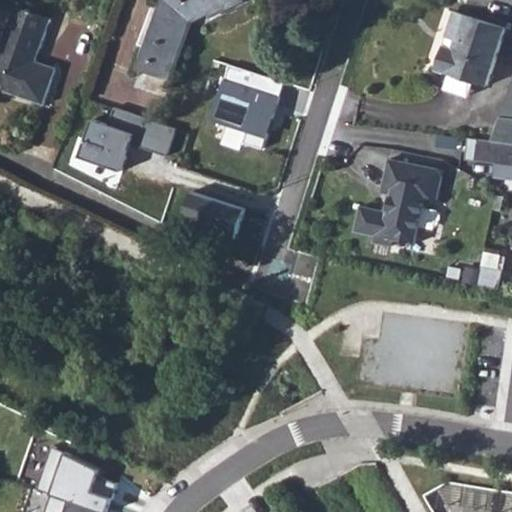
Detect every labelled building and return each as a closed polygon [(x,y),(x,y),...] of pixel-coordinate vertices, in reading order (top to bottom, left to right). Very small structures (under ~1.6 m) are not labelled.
[(160,0),(138,68),(169,79),(190,18),(199,20),(208,16),(210,21),(249,0),(160,0)] [(51,18),(14,5),(0,44),(0,68),(10,72),(4,91),(43,105),(56,68),(35,61),(51,18)] [(472,80),(488,85),(507,27),(465,13),(456,11),(448,35),(457,38),(453,48),(444,44),(436,68),(450,73),(472,80)] [(289,79),(233,64),(215,117),(250,130),(247,140),(266,145),(289,79)] [(450,73),(446,85),(468,94),(472,80),(450,73)] [(491,142),(511,144),(511,77),(496,115),(491,142)] [(94,117),(82,152),(125,167),(133,141),(171,154),(179,127),(117,104),(110,122),(94,117)] [(511,144),(491,142),(468,139),(466,158),(477,159),(477,162),(497,164),(495,178),(511,180),(511,144)] [(437,170),(388,160),(382,188),(392,190),(387,212),(360,206),(354,232),(374,236),(373,243),(392,247),(394,241),(416,246),(426,203),(430,204),(437,200),(442,177),(437,170)] [(239,233),(247,206),(194,190),(186,217),(239,233)] [(502,271),(479,266),(475,286),(497,291),(502,271)] [(99,508),(106,511),(108,511),(115,497),(93,489),(101,467),(53,450),(39,488),(70,499),(99,508)] [(97,511),(99,508),(70,499),(65,511),(97,511)]
